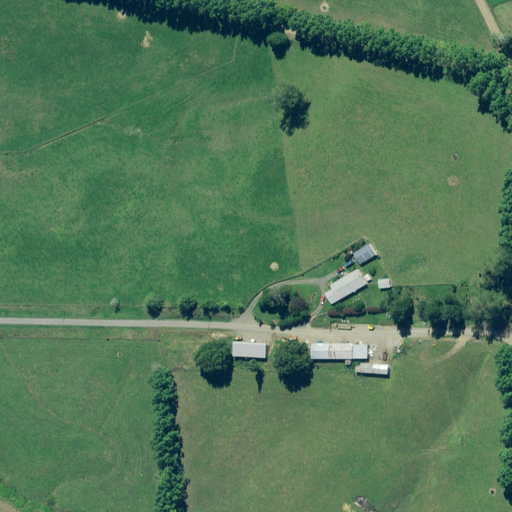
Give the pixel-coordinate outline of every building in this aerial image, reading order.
[(377,256),(371,245),(355,254),(361,265),(377,256)] [(369,285),(360,270),(333,286),(335,290),(328,294),(334,305),(369,285)] [(392,288),(391,279),(380,281),(381,289),(392,288)] [(368,345),(348,345),(314,344),(314,359),(368,360),(368,345)] [(363,364),(363,368),(357,367),(357,373),(390,375),(390,366),(363,364)]
